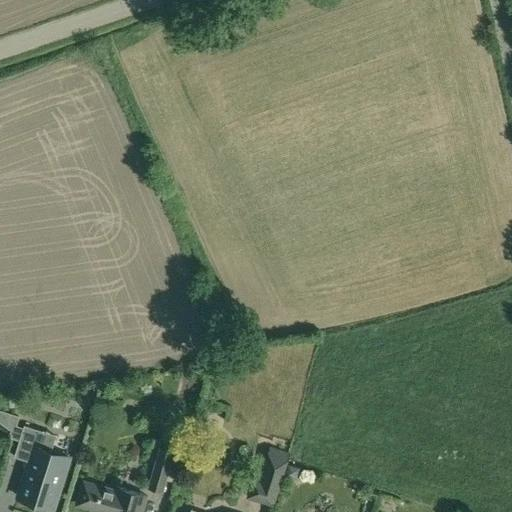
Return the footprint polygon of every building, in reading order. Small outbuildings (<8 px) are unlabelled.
[(0,420),(14,431),(16,424),(19,415),(0,408),(0,420)] [(72,411),(72,420),(89,421),(89,412),(72,411)] [(19,496),(53,507),(68,456),(34,446),(39,429),(24,424),(14,456),(30,460),(19,496)] [(148,487),(163,492),(172,463),(175,452),(158,447),(156,459),(148,487)] [(247,497),(274,505),(281,481),(289,456),(267,451),(259,475),(254,473),(247,497)] [(289,465),(287,474),(296,477),(299,467),(289,465)] [(141,511),(146,494),(118,486),(117,490),(81,479),(75,502),(108,511),(141,511)]
